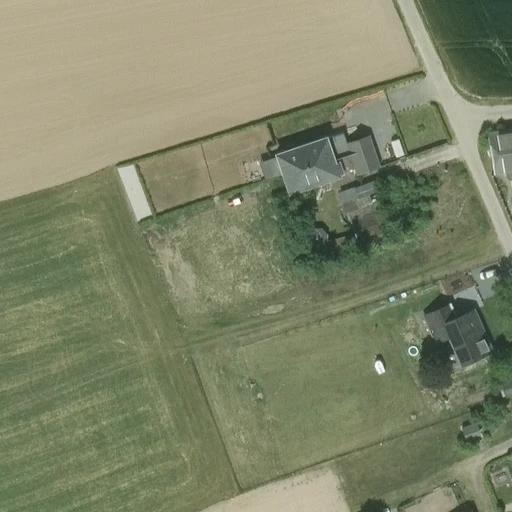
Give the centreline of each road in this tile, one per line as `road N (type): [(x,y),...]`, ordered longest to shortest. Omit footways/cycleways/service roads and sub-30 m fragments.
road 1 (unclassified): [(511,246),(456,119)]
road 2 (unclassified): [(456,119),(404,0)]
